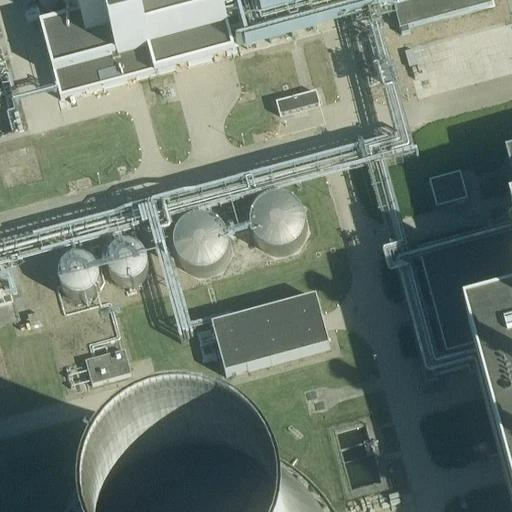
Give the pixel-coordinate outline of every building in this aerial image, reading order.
[(219,0),(77,0),(83,20),(43,30),(61,100),(234,54),(219,0)] [(256,0),(264,27),(364,0),(390,0),(401,35),(409,33),(408,28),(492,5),(490,0),(256,0)] [(278,87),(281,100),(316,94),(313,80),(278,87)] [(0,117),(9,116),(5,94),(0,95),(0,92),(0,117)] [(316,95),(277,105),(280,118),(320,107),(316,95)] [(511,134),(501,138),(506,159),(511,158),(511,134)] [(511,160),(508,162),(511,178),(511,230),(418,255),(447,360),(475,352),(511,490),(511,160)] [(436,211),(468,202),(460,175),(429,183),(436,211)] [(298,255),(310,234),(303,211),(262,187),(195,205),(171,247),(178,270),(198,282),(221,275),(233,255),(229,240),(250,234),(254,249),(275,261),(298,255)] [(108,267),(109,276),(113,283),(119,288),(126,290),(134,290),(141,286),(147,280),(149,273),(149,265),(145,258),(139,252),(132,249),(124,250),(116,253),(111,260),(108,267)] [(0,305),(12,302),(0,258),(0,305)] [(101,286),(100,278),(97,271),(91,265),(83,262),(75,263),(68,266),(63,273),(60,280),(61,288),(64,295),(70,301),(78,303),(86,303),(93,299),(98,293),(101,286)] [(316,301),(213,329),(215,336),(226,378),(330,350),(316,301)] [(199,440),(180,442),(159,447),(139,454),(121,465),(112,471),(101,480),(87,496),(75,511),(336,511),(328,500),(315,485),(306,476),(295,468),(279,458),(265,451),(247,445),(231,441),(218,440),(199,440)]
